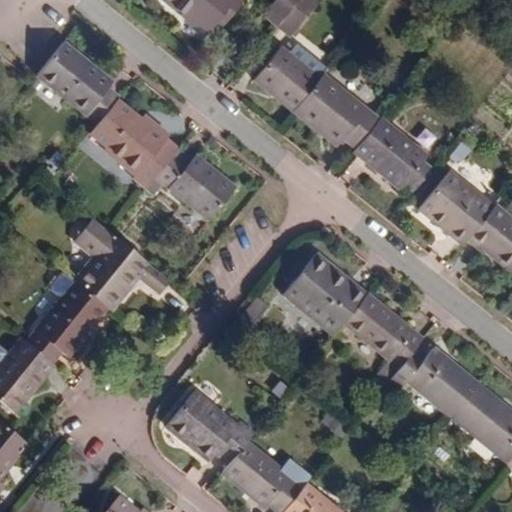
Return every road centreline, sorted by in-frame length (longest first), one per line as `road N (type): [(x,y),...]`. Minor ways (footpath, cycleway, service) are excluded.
road 1 (residential): [(213,511),(135,447),(129,421),(310,186)]
road 2 (residential): [(310,186),(82,0)]
road 3 (residential): [(511,349),(310,186)]
